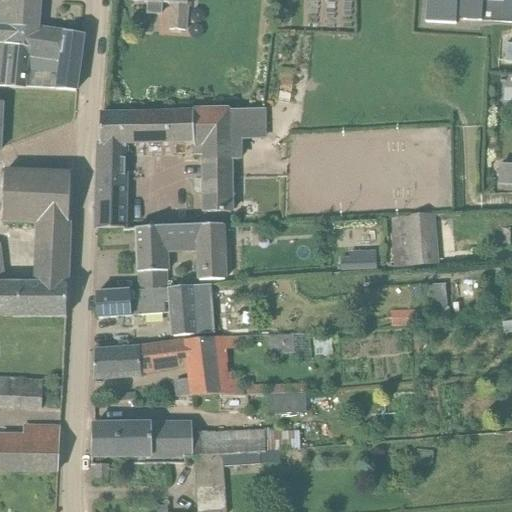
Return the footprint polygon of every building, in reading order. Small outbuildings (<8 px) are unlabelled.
[(40,0),(0,0),(0,43),(0,44),(1,42),(35,43),(34,50),(61,54),(59,76),(78,77),(83,36),(38,30),(40,0)] [(162,17),(163,5),(169,5),(167,27),(168,27),(168,31),(186,32),(186,29),(188,0),(128,0),(128,2),(148,4),(147,16),(162,17)] [(507,2),(504,2),(504,0),(438,0),(437,24),(455,25),(456,0),(461,0),(482,1),(481,22),(511,24),(511,11),(507,11),(507,2)] [(76,92),(78,77),(59,76),(61,54),(34,50),(35,43),(1,42),(0,44),(0,47),(0,86),(26,88),(56,90),(56,89),(76,92)] [(234,214),(233,162),(230,162),(228,113),(193,115),(193,145),(193,156),(200,157),(202,214),(234,214)] [(193,115),(101,117),(100,117),(99,148),(129,148),(193,145),(193,115)] [(127,229),(129,148),(99,148),(98,187),(97,231),(127,229)] [(499,184),(511,184),(511,166),(500,166),(499,184)] [(66,277),(70,176),(5,173),(2,223),(38,224),(36,286),(4,286),(0,257),(0,317),(66,318),(66,277)] [(438,265),(435,213),(389,218),(392,268),(438,265)] [(224,227),(135,230),(138,292),(165,289),(164,269),(166,269),(166,251),(198,250),(200,279),(225,278),(224,227)] [(342,272),(377,270),(376,252),(348,254),(348,259),(341,259),(342,272)] [(138,292),(96,295),(98,320),(132,318),(132,317),(165,314),(165,304),(171,303),(174,337),(196,335),(193,297),(213,295),(212,285),(165,289),(138,292)] [(427,287),(430,310),(446,309),(445,285),(427,287)] [(393,314),(393,329),(423,328),(423,313),(393,314)] [(293,355),(292,336),(275,337),(276,355),(293,355)] [(187,382),(174,383),(175,395),(243,393),(242,382),(231,383),(226,349),(239,348),(238,338),(139,349),(94,353),(93,380),(93,384),(189,369),(187,382)] [(331,357),(331,339),(314,339),(314,357),(331,357)] [(0,408),(42,411),(43,385),(0,382),(0,408)] [(136,401),(135,394),(117,396),(118,402),(136,401)] [(270,419),(291,418),(290,399),(269,400),(270,419)] [(182,458),(190,458),(189,436),(189,431),(92,427),(91,458),(182,461),(182,458)] [(0,471),(58,472),(59,444),(0,442),(0,471)] [(256,467),(260,466),(280,465),(279,452),(266,452),(266,454),(259,454),(193,459),(194,474),(223,472),(223,469),(256,467)] [(107,466),(96,466),(96,484),(106,484),(107,466)] [(226,511),(225,486),(195,488),(197,511),(226,511)]
